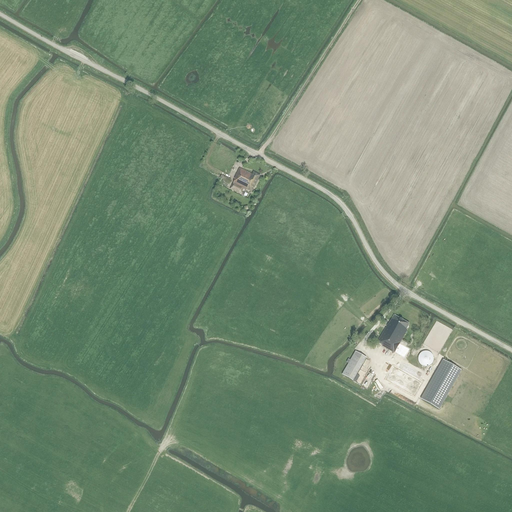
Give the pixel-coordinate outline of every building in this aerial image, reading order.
[(252,174),(251,174),(240,168),(234,179),(235,179),(231,189),(240,193),(243,188),(247,190),(251,192),(259,178),(258,177),(259,175),(253,172),(252,174)] [(409,324),(394,315),(388,325),(387,325),(377,342),(382,345),(382,346),(394,353),(395,352),(404,357),(409,349),(400,343),(407,331),(406,330),(409,324)] [(446,342),(453,329),(445,325),(441,333),(439,332),(438,335),(442,337),(441,339),(446,342)] [(366,358),(355,351),(342,375),(353,381),(366,358)] [(432,354),(431,353),(430,353),(430,352),(429,352),(428,352),(428,351),(427,351),(426,351),(425,351),(424,351),(423,352),(422,352),(421,353),(420,353),(420,354),(419,354),(419,355),(419,356),(418,356),(418,357),(418,358),(418,359),(418,360),(418,361),(419,362),(419,363),(420,364),(421,365),(422,366),(423,366),(424,367),(425,367),(426,367),(427,367),(428,366),(429,366),(430,365),(431,365),(431,364),(432,363),(433,363),(433,362),(433,361),(433,360),(434,359),(434,358),(433,357),(433,356),(432,355),(432,354)] [(443,360),(421,399),(439,410),(461,371),(443,360)] [(415,397),(423,382),(393,365),(384,379),(415,397)]
